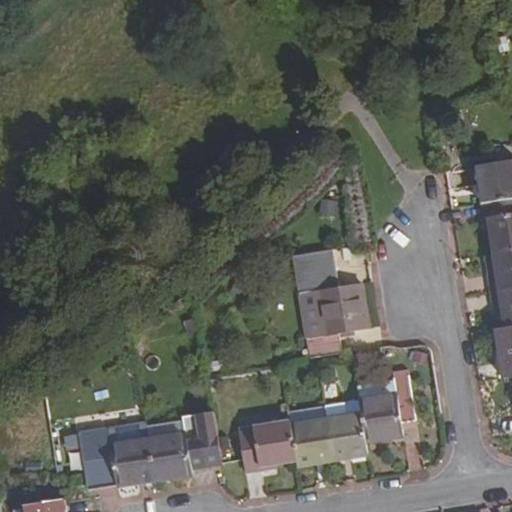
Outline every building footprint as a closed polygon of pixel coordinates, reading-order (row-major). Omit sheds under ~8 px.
[(511,161),(473,167),(478,204),(511,198),(511,161)] [(511,250),(511,198),(478,204),(482,227),(488,227),(492,254),(511,250)] [(511,250),(492,254),(484,255),(489,292),(511,288),(511,250)] [(329,253),(290,259),(296,297),(307,360),(339,354),(337,336),(363,330),(357,287),(335,290),(329,253)] [(511,288),(489,292),(492,310),(501,309),(504,328),(511,326),(511,288)] [(511,326),(504,328),(493,329),(501,379),(511,376),(511,326)] [(413,422),(405,372),(390,374),(392,394),(358,399),(358,400),(360,415),(364,444),(400,438),(399,424),(413,422)] [(392,394),(390,374),(355,379),(358,399),(392,394)] [(360,415),(358,400),(322,406),(322,408),(324,422),(360,415)] [(324,422),(322,408),(287,413),(288,421),(289,426),(324,422)] [(220,466),(211,413),(182,418),(182,421),(184,435),(145,441),(151,481),(190,475),(189,471),(220,466)] [(364,444),(360,415),(324,422),(330,460),(366,454),(364,444)] [(184,435),(182,421),(143,427),(145,441),(184,435)] [(289,426),(288,421),(236,430),(243,476),(264,472),(263,467),(294,461),(289,426)] [(330,460),(324,422),(289,426),(294,461),(295,465),(330,460)] [(143,427),(143,424),(104,430),(106,446),(145,441),(143,427)] [(151,481),(145,441),(106,446),(104,430),(76,435),(85,492),(151,481)] [(63,511),(62,503),(23,508),(23,511),(63,511)]
